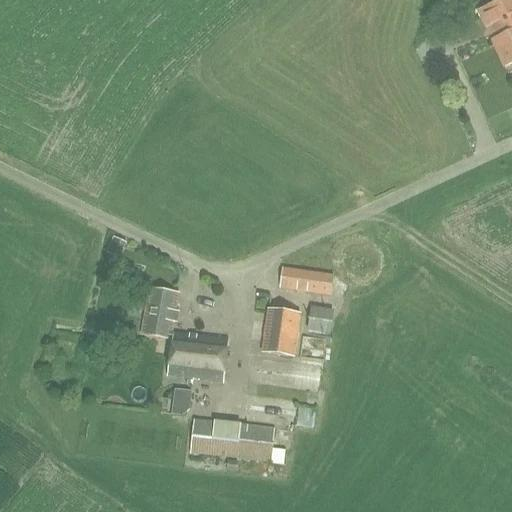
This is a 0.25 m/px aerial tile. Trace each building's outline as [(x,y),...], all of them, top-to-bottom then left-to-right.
[(511,0),(504,0),(479,13),(494,44),(509,36),(508,35),(511,32),(511,0)] [(511,32),(508,35),(509,36),(494,44),(506,68),(511,65),(511,32)] [(283,290),(332,296),(335,277),(285,271),(283,290)] [(145,336),(174,340),(175,333),(173,333),(178,294),(151,290),(145,336)] [(270,310),(263,353),(295,358),(301,315),(270,310)] [(309,311),(310,327),(336,326),(335,310),(309,311)] [(231,341),(175,333),(174,340),(169,377),(225,385),(231,341)] [(302,405),(301,425),(313,425),(313,406),(302,405)] [(255,406),(253,416),(273,420),(275,409),(255,406)] [(196,422),(192,454),(286,465),(287,452),(274,450),(276,431),(196,422)]
